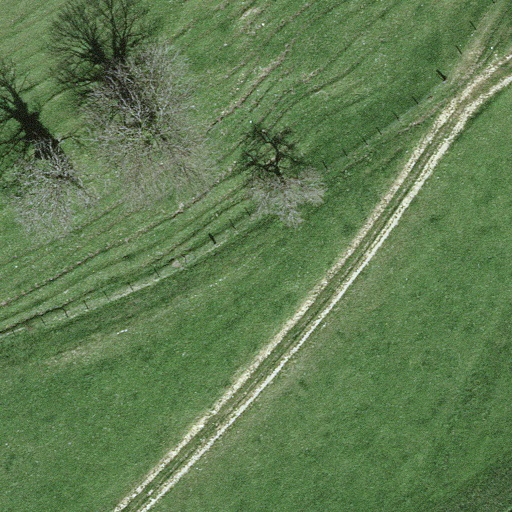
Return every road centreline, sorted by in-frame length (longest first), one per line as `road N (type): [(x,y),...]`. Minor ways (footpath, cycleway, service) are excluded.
road 1 (track): [(133,511),(378,230),(451,121),(511,74)]
road 2 (track): [(511,6),(451,121)]
